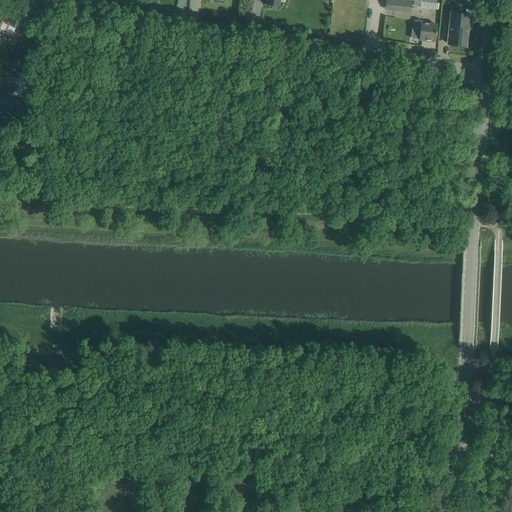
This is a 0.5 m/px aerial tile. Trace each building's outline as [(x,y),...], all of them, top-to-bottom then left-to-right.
[(409,0),(414,0),(413,5),(421,6),(420,8),(438,9),(438,3),(436,3),(436,0),(409,0)] [(401,1),(399,11),(410,12),(411,2),(401,1)] [(471,24),(472,11),(467,11),(466,15),(453,13),(452,25),(450,25),(447,43),(466,46),(468,27),(466,27),(466,24),(471,24)] [(4,15),(0,22),(0,35),(3,29),(11,33),(8,39),(18,44),(20,39),(24,30),(15,26),(17,22),(4,15)] [(419,38),(419,40),(435,41),(437,25),(422,23),(422,21),(416,20),(414,38),(419,38)] [(16,99),(0,97),(0,110),(15,113),(16,99)]
